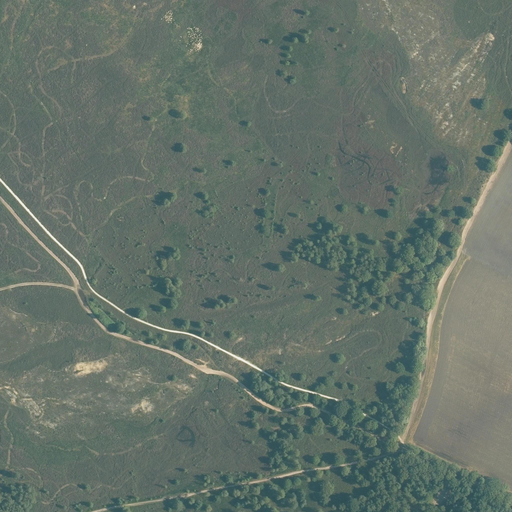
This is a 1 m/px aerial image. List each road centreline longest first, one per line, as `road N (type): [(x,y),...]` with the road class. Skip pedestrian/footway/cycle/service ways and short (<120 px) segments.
road 1 (track): [(0,198),(63,264),(104,328),(225,375),(262,403),(282,410),(310,405),(399,448)]
road 2 (track): [(399,448),(442,280),(511,141)]
road 3 (track): [(399,448),(94,511)]
road 4 (track): [(511,500),(399,448)]
